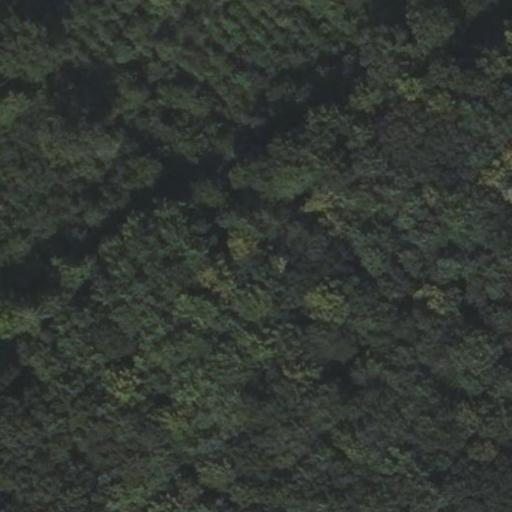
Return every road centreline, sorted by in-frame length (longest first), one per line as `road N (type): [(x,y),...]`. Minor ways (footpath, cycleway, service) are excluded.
road 1 (track): [(13,0),(474,511)]
road 2 (track): [(0,311),(491,0)]
